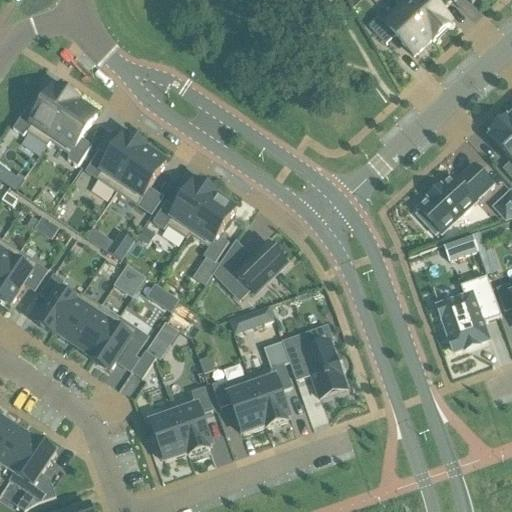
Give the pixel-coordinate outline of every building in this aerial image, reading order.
[(401,0),(396,5),(402,12),(403,11),(433,43),(432,44),(433,45),(450,30),(448,28),(451,26),(429,2),(431,0),(401,0)] [(379,21),(369,30),(386,48),(396,40),(414,60),(432,44),(433,43),(403,11),(402,12),(385,28),(379,21)] [(50,145),(76,106),(77,106),(78,104),(59,92),(58,94),(55,92),(38,119),(27,112),(13,133),(24,140),(27,136),(48,150),(51,146),(50,145)] [(82,142),(97,119),(77,106),(76,106),(50,145),(51,146),(71,159),(68,163),(78,170),(92,149),(82,142)] [(492,139),(490,141),(511,164),(503,173),(511,182),(511,127),(508,124),(509,123),(508,122),(491,137),(492,139)] [(117,196),(146,152),(147,153),(148,151),(129,138),(128,140),(125,138),(110,161),(100,154),(86,175),(96,182),(117,196)] [(167,166),(147,153),(146,152),(117,196),(138,210),(167,166)] [(421,216),(417,219),(435,239),(439,235),(441,238),(476,205),(475,204),(492,188),(474,169),(457,185),(453,181),(442,192),(440,190),(429,201),(430,202),(419,213),(421,216)] [(13,174),(4,187),(10,192),(11,191),(17,196),(26,182),(13,174)] [(189,239),(216,199),(217,199),(218,198),(199,185),(198,187),(195,185),(177,212),(167,205),(153,226),(164,234),(167,230),(188,243),(190,239),(189,239)] [(505,225),(511,219),(511,194),(511,193),(492,211),(505,225)] [(13,211),(18,203),(7,196),(2,204),(13,211)] [(219,240),(237,213),(217,199),(216,199),(189,239),(190,239),(209,252),(204,260),(215,268),(229,247),(219,240)] [(43,221),(36,231),(53,242),(59,232),(43,221)] [(148,249),(156,238),(146,231),(138,242),(148,249)] [(122,265),(135,245),(120,236),(108,255),(122,265)] [(472,239),(444,249),(450,266),(478,256),(472,239)] [(0,285),(20,256),(2,244),(0,246),(0,285)] [(235,246),(222,266),(254,299),(288,266),(270,248),(269,249),(271,251),(263,258),(257,252),(249,260),(235,246)] [(49,275),(20,256),(0,285),(0,302),(11,310),(25,289),(35,296),(49,275)] [(55,339),(83,298),(82,297),(81,299),(64,288),(66,286),(54,279),(40,299),(50,306),(36,327),(55,339)] [(142,286),(132,279),(127,286),(138,294),(142,286)] [(466,302),(439,312),(444,326),(447,324),(454,344),(450,346),(455,357),(466,354),(490,345),(483,328),(501,322),(487,282),(462,291),(466,302)] [(511,294),(510,288),(496,292),(505,316),(511,313),(511,294)] [(74,350),(101,310),(83,298),(55,339),(56,340),(57,338),(74,350)] [(180,304),(172,299),(163,312),(171,317),(180,304)] [(280,323),(275,309),(269,311),(274,325),(280,323)] [(91,363),(119,322),(118,321),(117,323),(100,312),(102,311),(101,310),(74,350),(91,361),(90,363),(91,363)] [(264,329),(274,325),(269,311),(258,315),(264,329)] [(119,322),(91,363),(110,376),(124,355),(134,362),(148,341),(138,334),(119,322)] [(160,365),(179,336),(165,327),(146,355),(156,362),(160,365)] [(307,337),(282,346),(285,352),(290,368),(296,385),(312,380),(320,403),(347,393),(342,379),(335,360),(330,346),(313,352),(307,337)] [(271,373),(249,381),(267,430),(266,431),(267,433),(288,425),(287,423),(290,422),(281,396),(293,392),(285,370),(290,368),(285,352),(282,346),(264,352),(271,373)] [(146,355),(132,376),(142,383),(156,362),(146,355)] [(204,378),(215,374),(210,361),(199,365),(204,378)] [(225,384),(212,389),(221,412),(232,408),(243,439),(266,431),(267,430),(249,381),(227,389),(225,384)] [(212,450),(202,419),(213,415),(205,391),(191,396),(193,401),(170,409),(173,418),(174,417),(189,458),(188,458),(189,460),(210,453),(209,451),(212,450)] [(189,458),(174,417),(173,418),(151,426),(160,452),(158,453),(162,464),(164,463),(165,466),(188,458),(189,458)] [(0,461),(18,434),(1,422),(0,422),(0,461)] [(15,478),(36,446),(35,445),(18,434),(0,461),(0,467),(14,477),(15,478)] [(37,443),(35,445),(36,446),(15,478),(14,477),(9,485),(37,504),(38,508),(56,501),(52,488),(50,484),(42,479),(56,456),(37,443)]
